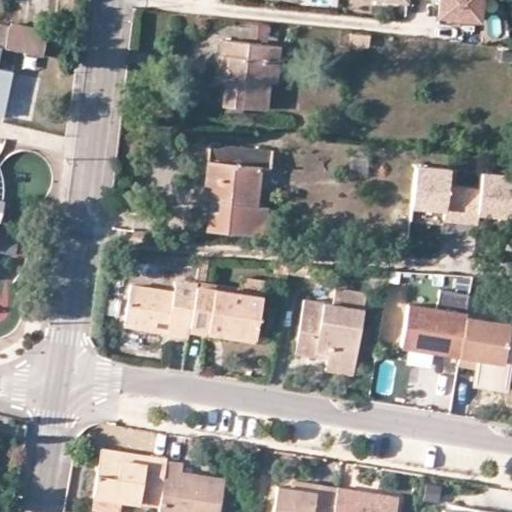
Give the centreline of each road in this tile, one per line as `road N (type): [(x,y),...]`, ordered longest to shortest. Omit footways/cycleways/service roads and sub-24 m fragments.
road 1 (residential): [(57,372),(511,442)]
road 2 (residential): [(57,372),(111,0)]
